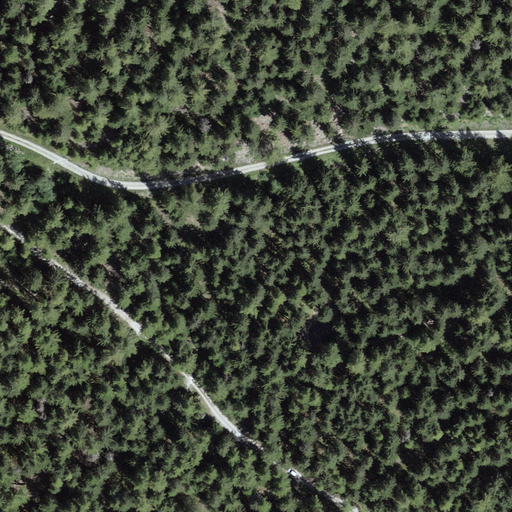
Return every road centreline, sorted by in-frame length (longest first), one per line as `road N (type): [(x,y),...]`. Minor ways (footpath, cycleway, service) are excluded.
road 1 (track): [(511,133),(376,138),(145,185),(94,179),(0,133)]
road 2 (track): [(0,224),(124,314),(184,370),(220,418),(354,511)]
